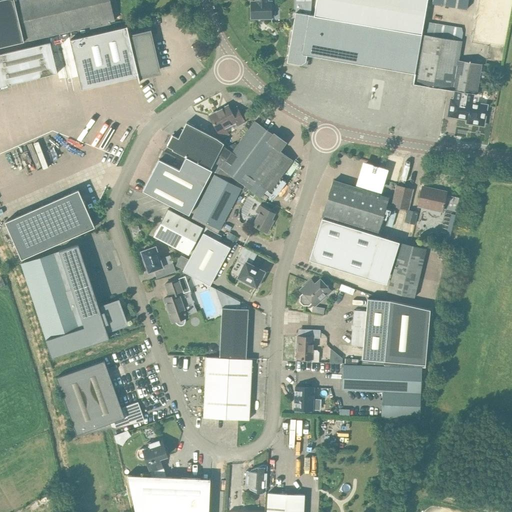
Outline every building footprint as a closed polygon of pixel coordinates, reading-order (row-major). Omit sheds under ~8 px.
[(4,0),(0,1),(0,49),(28,43),(16,0),(4,0)] [(114,20),(109,0),(20,0),(30,40),(90,26),(90,28),(110,23),(110,21),(114,20)] [(251,0),(251,17),(251,18),(271,18),(271,1),(269,1),(269,0),(253,0),(254,0),(251,0)] [(421,34),(422,34),(427,0),(316,0),(314,15),(421,34)] [(432,0),(431,3),(467,9),(468,0),(432,0)] [(415,73),(421,34),(314,15),(295,12),(288,52),(287,62),(301,64),(306,61),(307,55),(415,73)] [(486,64),(481,63),(482,58),(473,56),(472,62),(459,60),(462,41),(461,41),(462,33),(461,28),(428,22),(426,35),(422,34),(421,34),(415,73),(413,83),(455,90),(453,98),(450,98),(448,115),(467,118),(466,122),(484,124),(487,104),(472,101),(474,93),(477,93),(479,77),(484,78),(486,64)] [(70,40),(73,52),(81,87),(156,69),(148,34),(129,39),(126,26),(70,40)] [(0,54),(0,86),(57,73),(50,42),(0,54)] [(229,134),(226,127),(236,122),(238,125),(245,122),(236,107),(230,110),(228,105),(209,115),(222,139),(229,134)] [(255,120),(232,152),(220,168),(261,197),(266,189),(270,192),(293,160),(280,151),(286,143),(255,120)] [(220,168),(232,152),(223,145),(224,143),(217,138),(186,122),(178,138),(172,134),(166,146),(172,149),(172,150),(186,157),(187,158),(212,170),(217,173),(220,168)] [(172,163),(175,157),(164,151),(160,157),(172,163)] [(212,170),(187,158),(186,157),(179,169),(159,159),(142,190),(189,214),(212,170)] [(388,198),(377,194),(378,190),(379,190),(385,171),(364,164),(358,183),(363,185),(361,189),(334,180),(322,218),(376,235),(388,198)] [(215,174),(205,192),(193,215),(219,229),(241,188),(215,174)] [(391,206),(407,210),(408,210),(413,189),(396,185),(391,206)] [(442,212),(445,195),(431,192),(432,189),(422,187),(418,206),(442,212)] [(78,189),(5,221),(21,259),(94,227),(78,189)] [(272,219),(275,213),(260,205),(257,211),(259,213),(253,225),(268,232),(274,220),(272,219)] [(168,209),(154,236),(188,254),(202,227),(168,209)] [(418,213),(408,210),(407,210),(404,222),(415,224),(418,213)] [(368,279),(381,236),(376,235),(322,218),(309,260),(368,279)] [(203,232),(183,270),(210,285),(230,247),(203,232)] [(46,339),(45,339),(51,357),(108,338),(105,328),(109,327),(110,329),(125,324),(123,316),(124,315),(122,308),(120,309),(118,301),(102,306),(103,309),(100,310),(78,244),(59,250),(84,327),(46,339)] [(155,246),(141,251),(144,259),(143,259),(145,264),(146,264),(148,272),(163,267),(155,246)] [(41,256),(54,251),(52,247),(40,252),(41,256)] [(247,259),(237,277),(243,279),(242,281),(251,285),(251,284),(256,287),(257,285),(259,286),(262,279),(261,279),(264,271),(250,264),(252,261),(257,253),(245,247),(240,255),(247,259)] [(21,263),(46,339),(84,327),(59,250),(21,263)] [(185,321),(185,319),(185,318),(188,316),(187,315),(197,312),(189,291),(190,290),(185,275),(177,278),(178,279),(165,283),(170,296),(164,298),(172,322),(176,321),(176,322),(178,324),(180,324),(182,324),(184,323),(184,322),(185,321)] [(303,292),(300,295),(299,301),(303,305),(309,305),(312,302),(315,305),(331,290),(320,278),(314,283),(311,279),(300,289),(303,292)] [(221,294),(220,306),(241,306),(241,295),(221,294)] [(425,368),(430,310),(389,300),(367,298),(366,311),(353,310),(351,345),(363,346),(361,364),(384,364),(384,365),(425,368)] [(222,307),(219,357),(246,358),(248,309),(222,307)] [(313,349),(314,337),(327,338),(324,334),(320,332),(320,330),(307,329),(307,336),(297,335),(296,358),(311,359),(311,362),(319,362),(319,352),(317,350),(313,349)] [(206,357),(203,417),(249,419),(252,359),(246,358),(219,357),(206,357)] [(137,401),(121,408),(104,360),(56,377),(76,435),(110,422),(112,426),(115,427),(142,417),(137,402),(138,402),(137,401)] [(420,418),(422,368),(343,364),(342,389),(382,391),(381,416),(420,418)] [(313,410),(314,387),(295,386),(294,409),(313,410)] [(130,430),(116,434),(118,442),(132,439),(130,430)] [(143,459),(145,458),(152,476),(166,477),(159,457),(162,456),(163,457),(167,456),(161,439),(146,444),(146,447),(140,449),(139,449),(138,450),(138,451),(137,452),(137,454),(137,455),(138,456),(138,457),(139,458),(140,458),(141,459),(142,459),(143,459)] [(246,471),(245,486),(250,487),(250,488),(257,492),(266,493),(267,465),(264,465),(251,469),(250,471),(246,471)] [(152,476),(127,475),(135,511),(208,511),(210,478),(166,477),(152,476)] [(303,511),(305,494),(267,492),(266,511),(303,511)]
